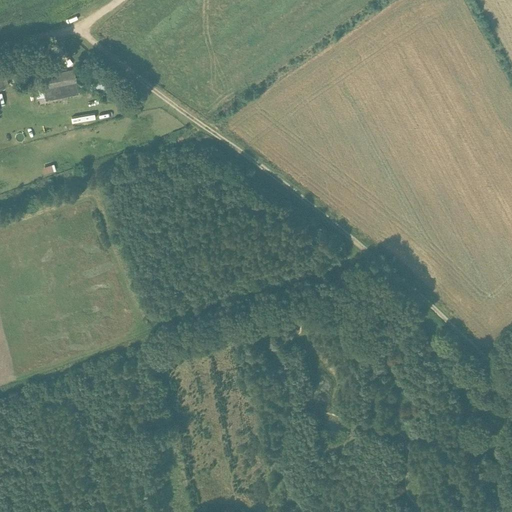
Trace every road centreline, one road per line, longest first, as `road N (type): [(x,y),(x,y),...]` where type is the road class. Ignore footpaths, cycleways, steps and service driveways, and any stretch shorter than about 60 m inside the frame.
road 1 (track): [(511,388),(269,175),(73,29)]
road 2 (track): [(364,253),(164,331)]
